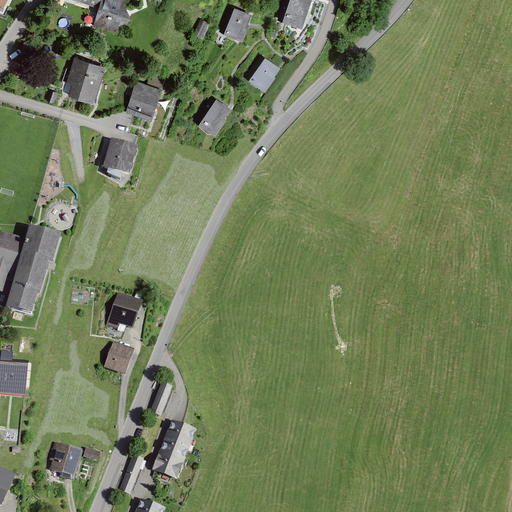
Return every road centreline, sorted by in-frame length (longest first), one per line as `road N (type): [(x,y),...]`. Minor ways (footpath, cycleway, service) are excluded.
road 1 (tertiary): [(96,511),(209,229),(283,125)]
road 2 (tertiary): [(283,125),(404,0)]
road 3 (residential): [(283,125),(279,105),(323,40),(335,0)]
